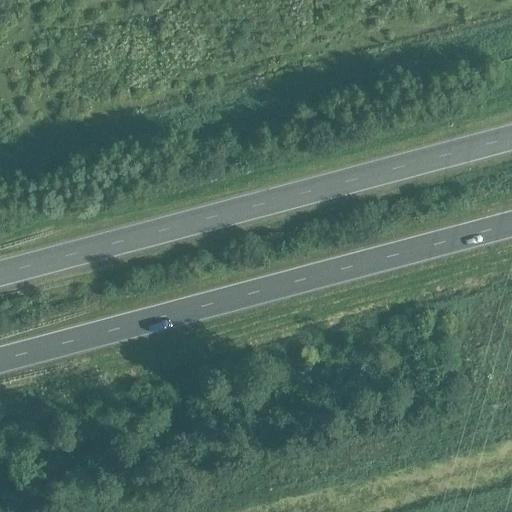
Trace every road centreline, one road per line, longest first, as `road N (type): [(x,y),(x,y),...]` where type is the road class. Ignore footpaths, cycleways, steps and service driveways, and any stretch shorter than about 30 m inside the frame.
road 1 (trunk): [(511,139),(0,274)]
road 2 (trunk): [(0,361),(511,226)]
